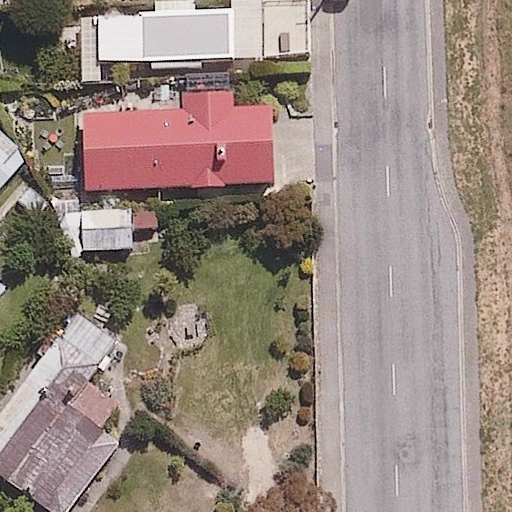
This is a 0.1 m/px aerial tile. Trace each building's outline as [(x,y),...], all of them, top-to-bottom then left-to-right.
[(306,0),(230,0),(231,10),(95,14),(96,64),(309,58),(306,0)] [(166,113),(75,116),(78,192),(286,185),(284,106),(232,108),(231,89),(166,91),(166,113)] [(0,176),(35,136),(5,110),(0,115),(0,176)] [(137,203),(58,205),(59,246),(138,244),(137,203)] [(0,304),(9,292),(0,284),(0,304)] [(117,403),(82,378),(117,330),(73,299),(0,400),(0,480),(43,511),(70,511),(119,446),(98,430),(117,403)]
